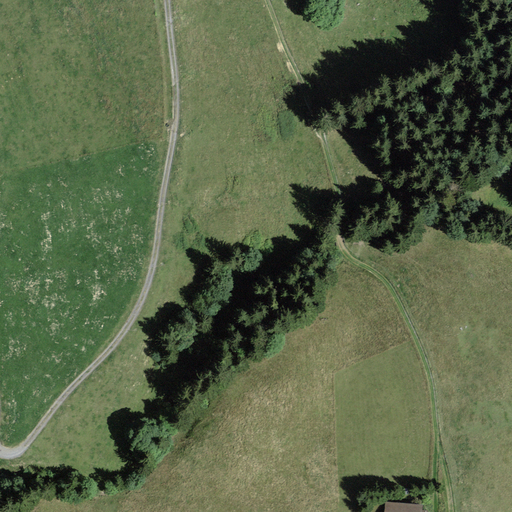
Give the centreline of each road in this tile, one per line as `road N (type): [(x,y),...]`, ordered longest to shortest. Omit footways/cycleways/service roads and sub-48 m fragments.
road 1 (track): [(436,511),(436,413),(427,369),(388,283),(349,256),(341,240),(323,133),(267,0)]
road 2 (unclassified): [(0,451),(24,446),(115,341),(144,294),(176,104),(167,0)]
